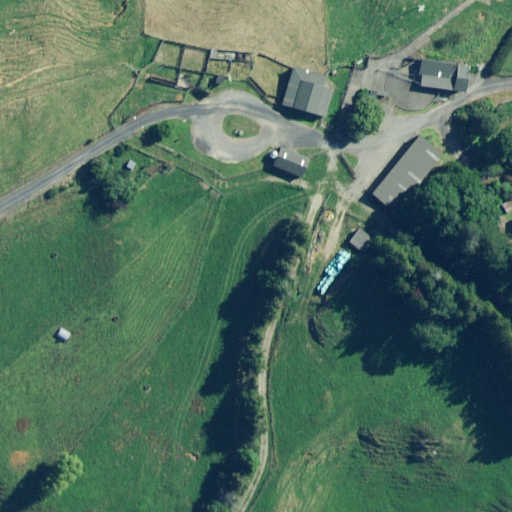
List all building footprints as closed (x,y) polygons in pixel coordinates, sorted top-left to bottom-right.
[(214,50),(207,49),(206,59),(233,61),(233,54),(214,53),(214,50)] [(442,90),(441,99),(448,100),(449,91),(461,93),(464,67),(417,60),(414,86),(442,90)] [(323,76),(288,66),(277,105),(322,118),(329,90),(320,88),(323,76)] [(437,152),(418,136),(371,195),(393,213),(440,154),(437,152)] [(307,160),(279,148),(277,154),(271,152),(268,158),(274,161),(271,166),(299,178),(307,160)] [(369,237),(356,229),(347,244),(360,251),(369,237)] [(74,337),(66,346),(74,354),(82,345),(74,337)]
